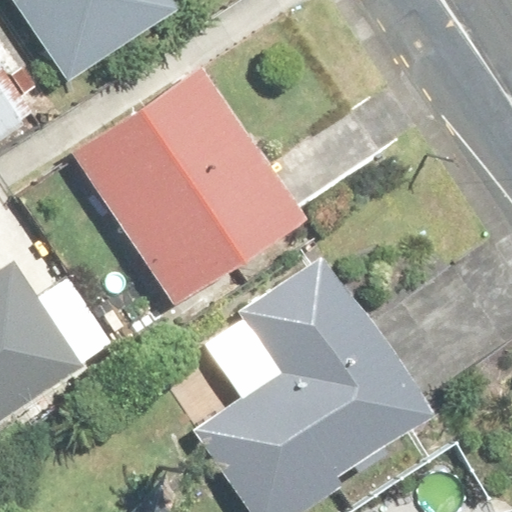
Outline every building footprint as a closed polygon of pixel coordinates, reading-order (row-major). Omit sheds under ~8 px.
[(3,0),(59,90),(181,16),(171,0),(3,0)] [(199,68),(67,155),(168,307),(300,220),(199,68)] [(0,92),(0,144),(25,127),(0,92)] [(289,511),(427,418),(321,261),(234,320),(270,372),(185,430),(241,511),(289,511)] [(0,413),(75,366),(9,263),(0,268),(0,413)]
